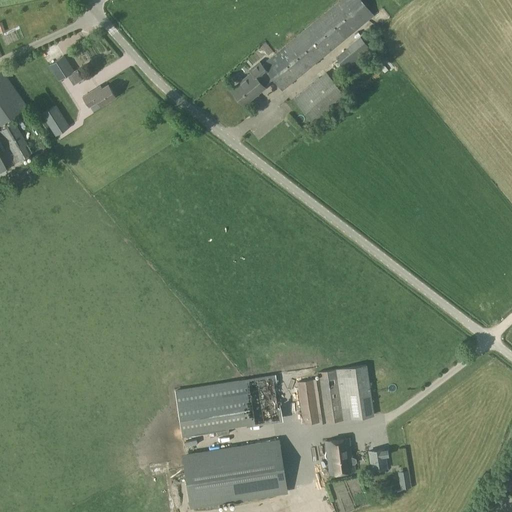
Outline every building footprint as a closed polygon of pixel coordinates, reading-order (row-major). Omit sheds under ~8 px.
[(250,73),(231,89),(244,104),(265,87),(264,86),(271,80),(280,92),(373,16),(359,0),(339,0),(261,64),(259,61),(248,70),(250,73)] [(360,36),(347,47),(356,58),(369,47),(360,36)] [(74,70),(64,55),(50,64),(60,79),(74,70)] [(132,81),(141,85),(146,73),(137,69),(132,81)] [(3,70),(0,72),(0,124),(27,105),(3,70)] [(325,72),(294,99),(315,126),(348,99),(325,72)] [(97,87),(83,96),(89,106),(98,101),(101,105),(115,96),(107,84),(99,90),(97,87)] [(60,137),(89,184),(144,149),(114,103),(60,137)] [(69,127),(55,106),(43,114),(56,134),(57,135),(69,127)] [(33,152),(14,121),(0,129),(0,131),(18,161),(33,152)] [(319,378),(297,380),(303,424),(374,415),(367,363),(318,370),(319,378)] [(279,417),(273,377),(245,382),(252,421),(279,417)] [(350,437),(324,441),(330,474),(355,470),(350,437)] [(277,438),(182,453),(190,506),(285,491),(277,438)] [(384,448),(368,451),(371,469),(387,467),(384,448)] [(384,495),(393,492),(390,480),(381,482),(384,495)]
